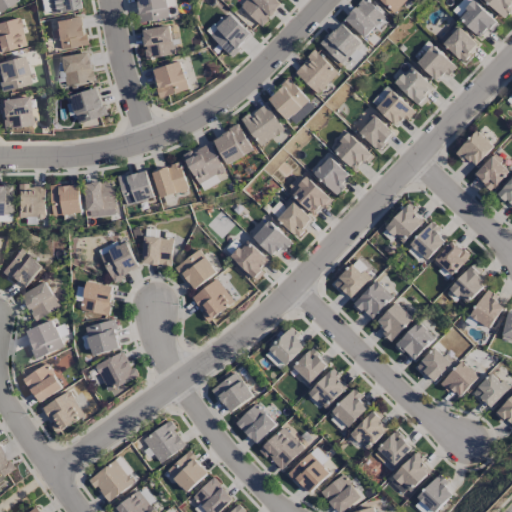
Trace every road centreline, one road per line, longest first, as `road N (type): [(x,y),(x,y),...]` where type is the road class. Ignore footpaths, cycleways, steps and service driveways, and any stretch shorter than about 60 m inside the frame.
road 1 (residential): [(511,56),(278,305),(56,473)]
road 2 (residential): [(0,157),(89,155),(147,140),(218,107),(268,69),(329,0)]
road 3 (residential): [(156,304),(157,337),(180,382),(223,448),(284,511)]
road 4 (residential): [(466,442),(420,411),(294,288)]
road 5 (residential): [(0,390),(85,511)]
road 6 (residential): [(147,140),(104,0)]
road 7 (residential): [(511,252),(415,160)]
